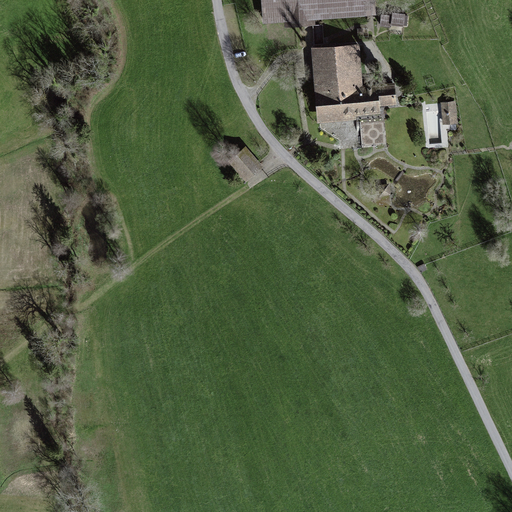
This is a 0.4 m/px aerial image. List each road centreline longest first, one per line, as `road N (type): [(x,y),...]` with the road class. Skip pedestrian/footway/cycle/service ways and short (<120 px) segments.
road 1 (unclassified): [(511,472),(421,286),(260,127),(230,58),(219,0)]
road 2 (track): [(111,0),(124,56),(118,81),(90,118),(88,143),(135,270)]
road 3 (track): [(283,156),(274,171),(64,320)]
